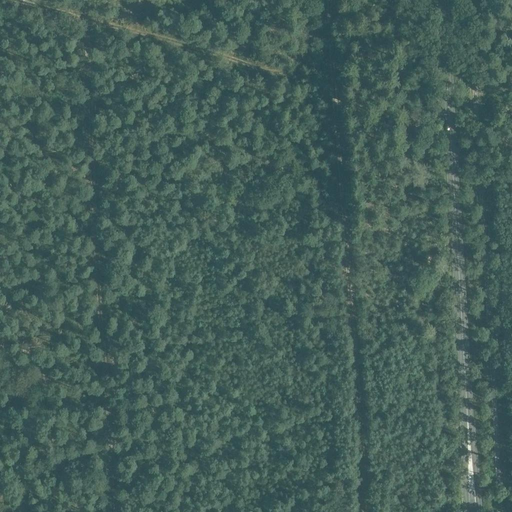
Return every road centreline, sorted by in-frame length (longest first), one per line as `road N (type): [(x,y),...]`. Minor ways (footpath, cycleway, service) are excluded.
road 1 (track): [(366,511),(328,0)]
road 2 (secondary): [(472,511),(441,0)]
road 3 (track): [(112,511),(87,19)]
road 4 (track): [(329,10),(284,73),(16,0)]
